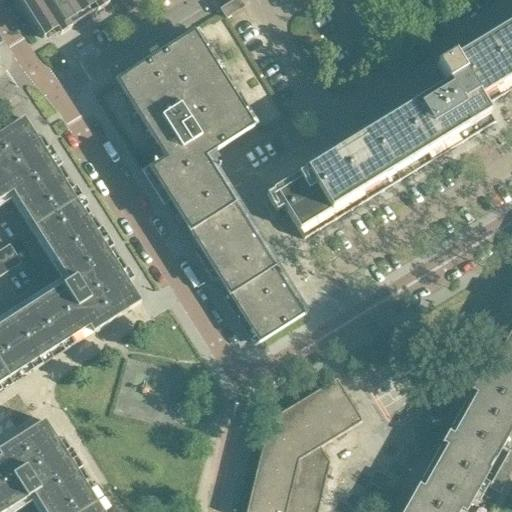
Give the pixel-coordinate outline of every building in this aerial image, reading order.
[(18,0),(39,33),(41,36),(43,40),(57,31),(68,24),(81,16),(93,8),(94,7),(104,1),(106,0),(18,0)] [(225,20),(243,9),(238,0),(220,11),(225,20)] [(511,23),(455,59),(486,108),(511,92),(511,23)] [(273,269),(203,160),(198,152),(211,144),(216,152),(252,129),(192,35),(114,85),(163,162),(155,167),(148,172),(229,299),(274,271),(273,269)] [(446,86),(359,139),(390,189),(495,125),(485,109),(486,108),(455,59),(454,57),(436,68),(446,86)] [(134,280),(94,218),(89,221),(64,183),(70,179),(46,141),(43,137),(37,140),(25,121),(0,136),(0,174),(13,194),(69,283),(100,331),(142,304),(129,283),(134,280)] [(359,139),(274,192),(277,197),(282,205),(288,214),(305,242),(390,189),(359,139)] [(0,202),(13,194),(0,174),(0,202)] [(0,277),(21,264),(9,246),(0,251),(0,277)] [(274,271),(229,299),(259,345),(265,341),(303,316),(302,315),(306,311),(288,284),(284,285),(283,284),(286,280),(278,267),(278,266),(273,269),(274,271)] [(0,387),(30,368),(33,373),(54,360),(51,354),(69,342),(73,348),(100,331),(69,283),(0,327),(0,387)] [(511,322),(479,381),(511,397),(511,322)] [(406,511),(467,511),(511,432),(511,397),(479,381),(405,511),(406,511)] [(317,511),(328,464),(319,449),(362,424),(353,409),(336,382),(268,424),(246,511),(317,511)] [(43,511),(85,511),(96,505),(84,485),(90,481),(63,439),(57,443),(44,422),(3,449),(43,511)] [(0,511),(9,511),(34,498),(3,449),(0,450),(0,511)] [(511,463),(505,459),(501,467),(511,472),(511,463)] [(511,472),(501,467),(497,474),(508,480),(511,473),(511,472)] [(497,474),(493,481),(504,488),(508,480),(497,474)] [(493,481),(489,489),(500,495),(504,488),(493,481)]
